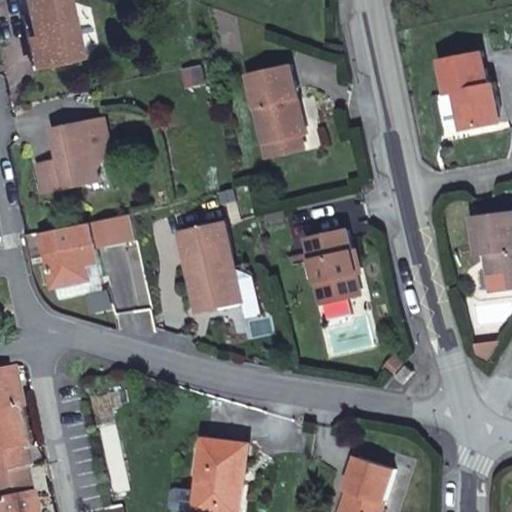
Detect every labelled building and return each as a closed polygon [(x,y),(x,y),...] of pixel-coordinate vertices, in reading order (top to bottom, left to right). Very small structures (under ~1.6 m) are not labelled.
[(62,0),(25,0),(28,10),(40,60),(75,52),(62,0)] [(17,12),(30,62),(40,60),(28,10),(17,12)] [(492,76),(485,46),(444,55),(450,87),(458,85),(466,120),(504,112),(496,75),(492,76)] [(245,69),(264,138),(304,127),(300,110),(295,111),(291,95),(295,94),(284,57),(245,69)] [(115,153),(108,121),(61,132),(67,159),(47,163),(53,192),(107,180),(101,156),(115,153)] [(304,127),(264,138),(267,150),(308,140),(304,127)] [(131,214),(128,214),(79,224),(44,232),(55,285),(92,278),(90,268),(101,266),(96,247),(136,238),(131,214)] [(206,307),(244,298),(241,283),(224,219),(181,229),(187,263),(195,261),(206,307)] [(511,220),(476,228),(483,263),(494,261),(501,297),(511,294),(511,220)] [(346,227),(306,237),(322,300),(361,290),(346,227)] [(92,278),(55,285),(58,300),(106,290),(101,266),(90,268),(92,278)] [(241,283),(244,298),(247,297),(251,313),(265,310),(257,279),(241,283)] [(397,367),(405,358),(399,352),(391,361),(397,367)] [(404,375),(412,365),(406,360),(399,370),(404,375)] [(2,369),(9,406),(14,405),(7,368),(2,369)] [(0,408),(9,406),(2,369),(0,369),(0,408)] [(0,473),(2,473),(0,464),(0,446),(17,443),(9,406),(0,408),(0,473)] [(0,446),(0,464),(2,473),(22,468),(27,467),(23,447),(18,448),(17,443),(0,446)] [(199,511),(243,511),(246,491),(243,490),(249,449),(209,443),(199,511)] [(387,511),(398,478),(360,466),(349,499),(354,500),(349,511),(387,511)] [(0,511),(31,511),(29,500),(22,468),(2,473),(0,473),(0,511)]
